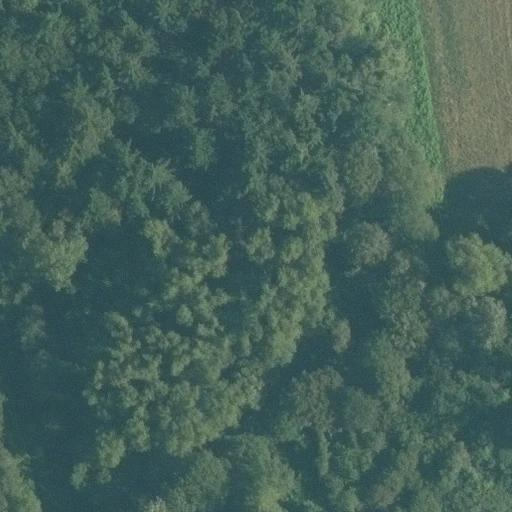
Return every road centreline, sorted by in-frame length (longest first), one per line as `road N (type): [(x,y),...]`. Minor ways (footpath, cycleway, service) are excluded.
road 1 (track): [(188,511),(393,372),(511,277)]
road 2 (track): [(393,372),(365,0)]
road 3 (track): [(39,511),(0,347)]
